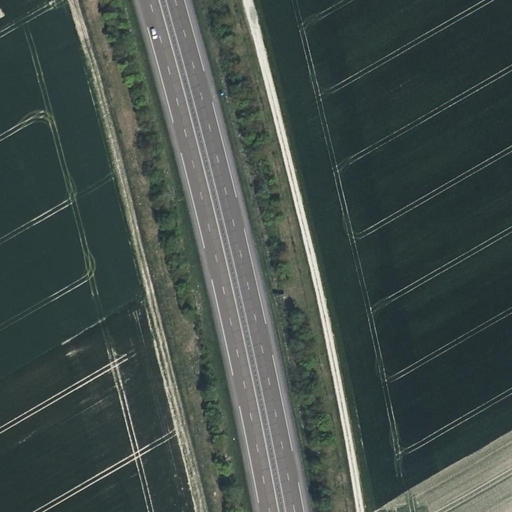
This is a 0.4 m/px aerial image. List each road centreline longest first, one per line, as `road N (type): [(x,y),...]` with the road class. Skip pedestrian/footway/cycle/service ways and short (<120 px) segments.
road 1 (track): [(201,511),(70,0)]
road 2 (motorway): [(298,511),(177,0)]
road 3 (motorway): [(151,0),(272,511)]
road 4 (track): [(368,511),(282,93),(255,0)]
